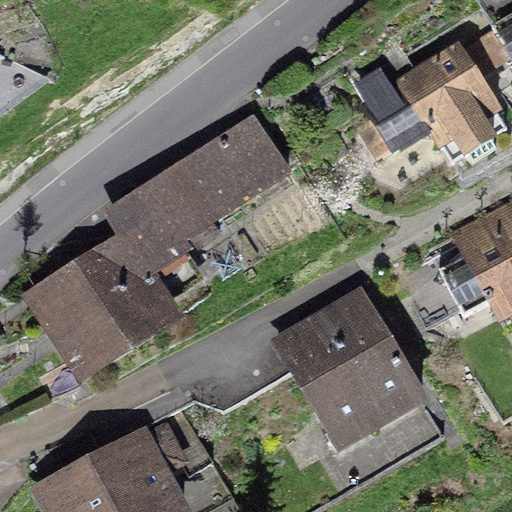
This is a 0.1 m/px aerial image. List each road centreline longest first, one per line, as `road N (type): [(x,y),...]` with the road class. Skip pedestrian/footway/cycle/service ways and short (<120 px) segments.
road 1 (residential): [(0,454),(511,169)]
road 2 (residential): [(0,261),(326,0)]
